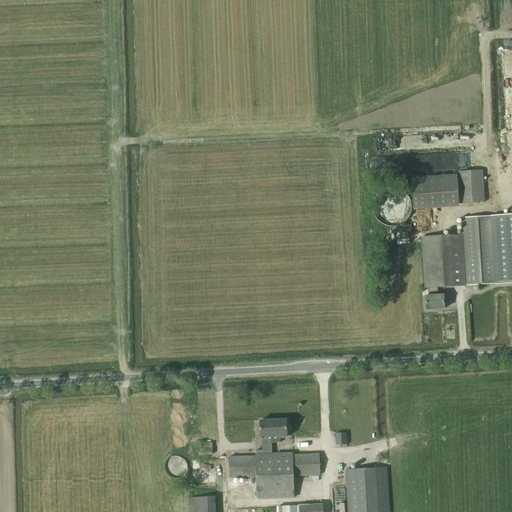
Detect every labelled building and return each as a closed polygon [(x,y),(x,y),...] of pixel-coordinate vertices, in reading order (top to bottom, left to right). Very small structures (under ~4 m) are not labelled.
[(483,171),(458,172),(460,204),(485,202),(483,171)] [(456,207),(455,175),(408,176),(409,209),(456,207)] [(511,215),(494,216),(491,217),(495,284),(511,283),(511,215)] [(495,284),(491,217),(460,218),(462,235),(421,237),(424,287),(424,289),(428,288),(428,296),(438,296),(437,288),(452,287),(495,284)] [(443,295),(438,296),(428,296),(425,296),(426,310),(444,309),(443,295)] [(257,500),(275,499),(274,453),(272,453),(271,443),(271,437),(273,437),(272,420),(260,421),(260,438),(262,438),(262,450),(256,451),(256,454),(255,454),(255,456),(229,457),(230,479),(256,478),(257,500)] [(287,437),(287,420),(272,420),(273,437),(271,437),(271,443),(280,443),(280,437),(287,437)] [(347,433),(335,433),(336,445),(347,445),(347,433)] [(198,455),(211,455),(212,442),(198,442),(198,455)] [(293,453),(274,453),(275,499),(294,498),(294,477),(320,476),(319,454),(293,455),(293,453)] [(182,459),(172,462),(175,473),(186,470),(182,459)] [(389,511),(386,468),(376,468),(345,470),(347,511),(389,511)] [(331,508),(337,508),(337,511),(343,511),(342,493),(331,493),(331,508)] [(213,511),(214,497),(190,497),(189,511),(213,511)]
